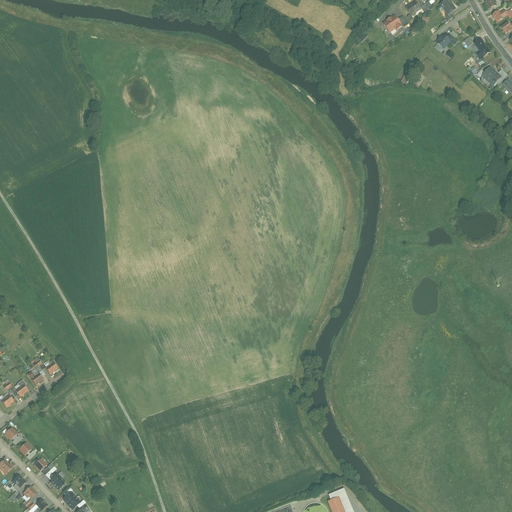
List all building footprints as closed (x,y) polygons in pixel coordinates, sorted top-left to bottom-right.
[(448,16),(457,10),(450,0),(449,0),(441,6),(448,16)] [(489,10),(497,6),(494,0),(490,0),(485,2),(489,10)] [(416,2),(407,8),(412,16),(422,9),(416,2)] [(429,2),(422,7),(425,11),(432,6),(429,2)] [(492,16),(498,24),(509,16),(505,11),(501,14),(499,11),(492,16)] [(395,16),(383,25),(390,34),(396,30),(397,32),(403,27),(395,16)] [(405,28),(410,25),(405,17),(399,21),(405,28)] [(511,32),(511,31),(511,30),(511,24),(510,26),(508,24),(501,29),(506,35),(508,33),(509,35),(511,32)] [(444,51),(451,43),(456,47),(459,42),(450,34),(447,37),(445,35),(437,44),(444,51)] [(358,42),(361,44),(367,37),(365,35),(358,42)] [(468,49),(474,44),(469,36),(463,40),(468,49)] [(481,62),(492,54),(482,40),(475,45),(480,53),(476,55),(481,62)] [(494,88),(503,78),(491,68),(482,78),(494,88)] [(39,366),(42,364),(37,357),(34,360),(39,366)] [(45,369),(50,375),(58,369),(53,362),(46,367),(45,368),(45,369)] [(27,375),(35,386),(43,380),(39,374),(35,376),(32,372),(27,375)] [(16,392),(20,398),(28,392),(28,391),(24,386),(27,385),(26,383),(25,384),(23,380),(17,384),(19,387),(16,390),(15,391),(16,392)] [(9,382),(3,387),(6,391),(7,391),(9,389),(12,387),(9,382)] [(0,402),(6,409),(14,402),(8,395),(0,402)] [(4,436),(10,442),(12,439),(14,438),(17,435),(11,429),(4,436)] [(15,439),(14,438),(12,439),(14,441),(12,443),(15,446),(22,439),(19,436),(15,439)] [(25,444),(18,450),(24,456),(27,454),(28,452),(31,450),(25,444)] [(28,452),(27,454),(28,456),(26,457),(29,461),(36,454),(33,452),(30,454),(28,452)] [(12,468),(4,460),(0,464),(0,471),(5,476),(12,468)] [(41,460),(34,466),(40,472),(42,470),(43,469),(47,465),(41,460)] [(45,470),(43,469),(42,470),(44,471),(42,473),(44,476),(45,476),(51,470),(48,467),(45,470)] [(50,480),(54,476),(52,474),(57,469),(54,467),(51,470),(45,476),(50,480)] [(50,483),(58,491),(65,485),(60,480),(62,479),(57,474),(54,476),(50,480),(52,481),(50,483)] [(12,483),(19,490),(25,484),(18,476),(12,483)] [(37,493),(30,486),(22,494),(27,499),(29,497),(31,499),(37,493)] [(63,495),(66,497),(71,492),(72,491),(70,489),(63,495)] [(66,497),(63,500),(72,510),(77,506),(81,503),(71,492),(66,497)] [(329,503),(332,511),(345,511),(340,498),(329,503)] [(42,511),(48,506),(41,499),(35,505),(42,511)] [(81,503),(77,506),(79,509),(85,505),(86,504),(83,500),(81,503)]
